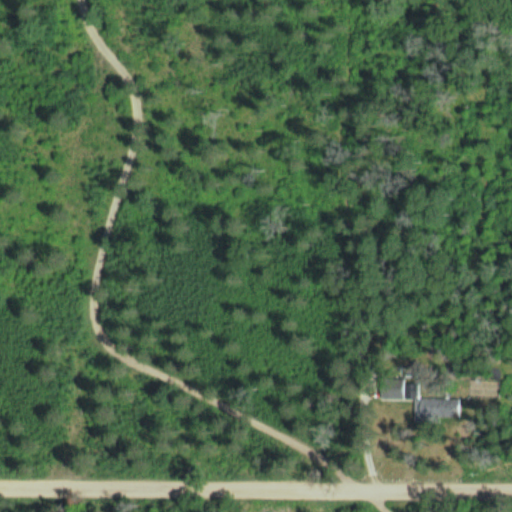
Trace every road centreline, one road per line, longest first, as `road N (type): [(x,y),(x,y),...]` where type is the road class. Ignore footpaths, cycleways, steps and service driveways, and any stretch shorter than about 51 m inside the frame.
road 1 (track): [(258,488),(259,427),(249,392),(141,341),(104,270),(133,213),(127,143),(96,84),(98,26),(87,0)]
road 2 (residential): [(0,485),(511,490)]
